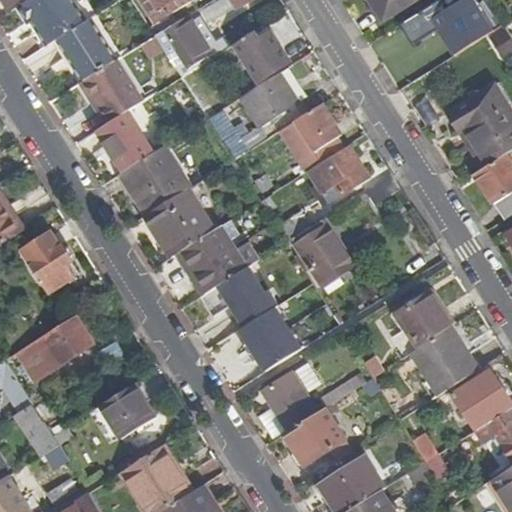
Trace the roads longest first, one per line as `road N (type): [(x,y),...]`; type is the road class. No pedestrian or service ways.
road 1 (residential): [(0,69),(279,511)]
road 2 (residential): [(511,314),(314,0)]
